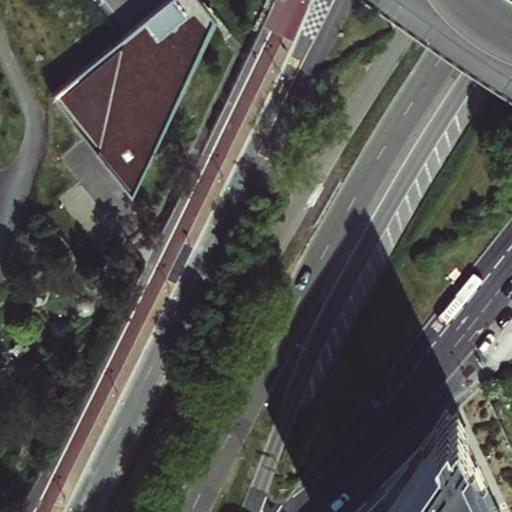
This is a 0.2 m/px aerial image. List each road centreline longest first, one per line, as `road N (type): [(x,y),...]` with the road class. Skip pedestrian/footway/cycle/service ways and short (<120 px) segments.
road 1 (tertiary): [(478,0),(348,207),(191,511)]
road 2 (tertiary): [(339,0),(79,511)]
road 3 (tertiary): [(251,511),(329,313),(511,13)]
road 4 (tertiary): [(299,511),(511,256)]
